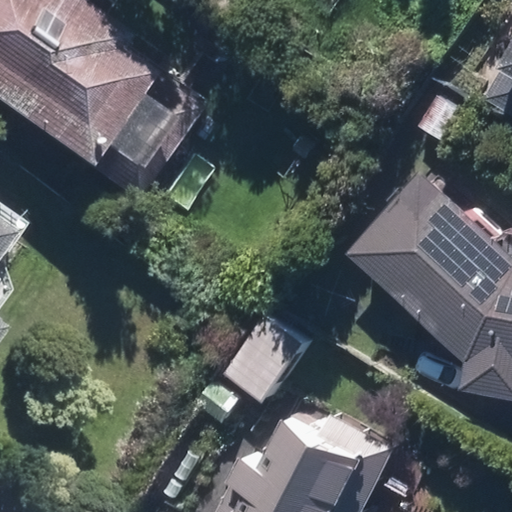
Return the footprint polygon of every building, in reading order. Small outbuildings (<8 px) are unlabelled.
[(0,0),(0,77),(150,185),(217,91),(129,29),(138,18),(112,0),(0,0)] [(511,220),(446,161),(374,239),(499,352),(495,382),(511,383),(511,220)] [(0,320),(12,303),(0,294),(0,257),(31,212),(0,190),(0,320)] [(328,336),(280,304),(238,365),(287,398),(328,336)] [(355,410),(280,410),(228,511),(386,511),(421,443),(355,410)]
